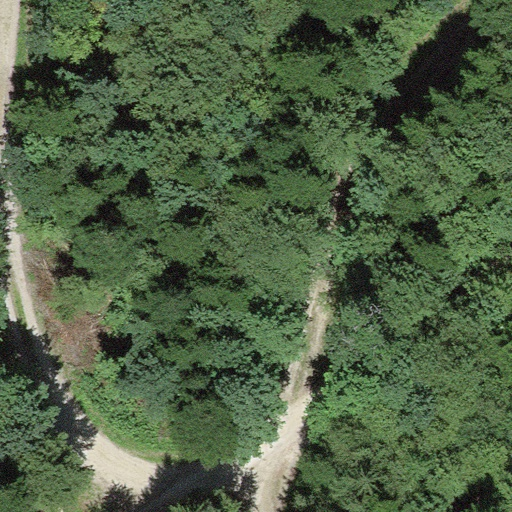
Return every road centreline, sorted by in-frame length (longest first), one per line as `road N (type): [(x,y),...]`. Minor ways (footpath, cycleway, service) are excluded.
road 1 (track): [(259,473),(306,262),(366,144),(499,0)]
road 2 (track): [(175,511),(259,473),(467,292),(511,267)]
road 3 (track): [(0,304),(15,366),(50,431),(145,511)]
